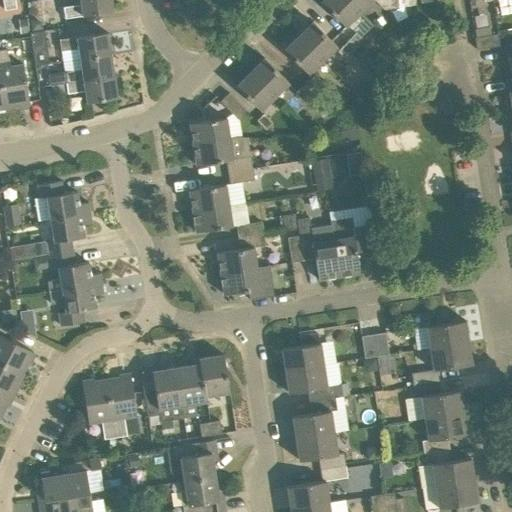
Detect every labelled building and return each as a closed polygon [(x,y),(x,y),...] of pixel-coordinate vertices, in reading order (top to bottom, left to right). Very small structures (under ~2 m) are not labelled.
[(15,0),(3,0),(5,10),(17,8),(15,0)] [(80,0),(81,4),(64,7),(65,18),(113,11),(111,0),(80,0)] [(347,0),(322,0),(321,1),(346,27),(360,13),(347,0)] [(347,0),(360,13),(372,0),(347,0)] [(375,0),(385,10),(389,9),(384,0),(375,0)] [(384,0),(389,9),(399,8),(397,0),(384,0)] [(445,0),(436,0),(437,8),(447,7),(445,0)] [(19,20),(21,34),(30,33),(28,18),(19,20)] [(30,20),(32,31),(43,29),(42,23),(37,19),(30,20)] [(337,46),(313,21),(298,35),(323,60),(337,46)] [(502,45),(511,43),(511,28),(499,31),(502,45)] [(107,32),(59,39),(61,51),(79,48),(80,58),(111,53),(107,32)] [(45,33),(30,35),(33,52),(47,50),(45,33)] [(347,42),(354,49),(363,39),(356,33),(347,42)] [(498,34),(475,37),(477,49),(500,46),(498,34)] [(323,60),(298,35),(284,49),(309,74),(323,60)] [(354,49),(347,42),(338,51),(344,58),(354,49)] [(511,78),(511,43),(502,45),(504,58),(509,57),(510,61),(511,77),(511,78),(511,79),(511,78)] [(24,64),(10,66),(7,49),(0,49),(0,68),(7,108),(30,104),(24,64)] [(111,53),(80,58),(82,69),(64,72),(66,83),(114,75),(111,53)] [(289,82),(265,57),(250,71),(275,96),(289,82)] [(275,96),(250,71),(236,85),(261,110),(275,96)] [(114,75),(66,83),(68,93),(85,91),(87,102),(117,97),(114,75)] [(305,84),(312,91),(321,81),(314,75),(305,84)] [(363,81),(354,90),(361,98),(371,89),(363,81)] [(64,84),(51,86),(53,96),(66,94),(64,84)] [(312,91),(305,84),(296,93),(303,99),(312,91)] [(221,101),(237,118),(246,109),(229,92),(221,101)] [(273,123),(264,114),(257,120),(266,129),(273,123)] [(230,138),(227,117),(190,123),(193,145),(230,138)] [(357,122),(340,125),(342,137),(349,136),(349,140),(359,139),(357,122)] [(230,138),(193,145),(196,164),(226,160),(227,172),(252,168),(250,155),(248,137),(240,137),(236,137),(230,138)] [(328,158),(312,161),(314,176),(330,173),(328,158)] [(252,168),(227,172),(229,183),(242,182),(254,180),(252,168)] [(50,218),(90,212),(88,202),(79,203),(77,191),(63,193),(61,180),(38,184),(40,197),(46,196),(50,218)] [(192,211),(229,205),(225,184),(189,190),(192,211)] [(17,204),(3,206),(6,225),(21,223),(17,204)] [(196,231),(232,226),(229,205),(192,211),(196,231)] [(82,224),(91,222),(90,212),(50,218),(54,241),(47,242),(49,255),(73,251),(71,238),(85,236),(82,224)] [(365,225),(352,227),(350,217),(330,220),(334,240),(333,240),(339,276),(360,272),(357,251),(368,250),(365,225)] [(309,218),(297,220),(300,235),(304,260),(315,258),(318,279),(339,276),(333,240),(334,240),(331,224),(311,227),(309,218)] [(249,223),(236,225),(238,237),(263,233),(261,221),(249,223)] [(263,233),(238,237),(240,249),(217,252),(220,273),(257,267),(254,247),(265,245),(263,233)] [(300,235),(288,237),(292,262),(304,260),(300,235)] [(10,247),(13,260),(25,258),(23,245),(10,247)] [(49,292),(102,283),(100,273),(91,274),(89,262),(75,264),(73,251),(49,255),(52,268),(58,267),(60,279),(48,281),(49,292)] [(220,273),(224,294),(248,290),(250,300),(262,298),(260,288),(257,267),(220,273)] [(94,294),(103,293),(102,283),(49,292),(51,304),(64,301),(66,311),(59,313),(61,326),(84,322),(83,309),(96,307),(94,294)] [(0,310),(2,323),(17,321),(16,308),(0,310)] [(465,320),(427,326),(430,348),(469,342),(465,320)] [(386,332),(374,334),(377,356),(389,354),(386,332)] [(304,335),(306,345),(320,342),(319,333),(304,335)] [(34,352),(0,334),(0,362),(23,374),(34,352)] [(361,336),(365,358),(377,356),(374,334),(361,336)] [(306,345),(282,348),(285,371),(324,365),(320,342),(306,345)] [(433,369),(411,372),(413,384),(439,381),(437,369),(472,364),(469,342),(430,348),(433,369)] [(224,354),(190,359),(190,365),(183,366),(191,417),(198,416),(196,403),(207,401),(206,396),(230,392),(224,354)] [(363,360),(365,373),(378,370),(376,358),(363,360)] [(23,374),(0,362),(0,389),(12,395),(23,374)] [(183,366),(163,369),(162,364),(140,367),(148,416),(159,414),(161,421),(191,417),(183,366)] [(334,384),(327,385),(324,365),(285,371),(288,392),(307,390),(309,401),(336,397),(334,384)] [(131,375),(107,379),(116,437),(127,435),(124,417),(137,415),(131,375)] [(107,379),(82,383),(88,423),(102,421),(104,438),(116,437),(107,379)] [(415,397),(405,398),(408,420),(425,418),(463,412),(460,390),(440,393),(439,381),(413,384),(415,397)] [(348,383),(334,385),(336,397),(350,394),(348,383)] [(0,416),(1,417),(12,395),(0,389),(0,416)] [(336,397),(309,401),(311,413),(292,416),(296,438),(334,432),(331,410),(338,409),(336,397)] [(467,434),(463,412),(425,418),(428,439),(421,440),(423,452),(450,448),(448,437),(467,434)] [(220,420),(210,422),(212,435),(222,433),(220,420)] [(210,422),(199,424),(201,436),(212,435),(210,422)] [(344,452),(337,453),(334,432),(296,438),(299,460),(318,457),(320,469),(346,465),(344,452)] [(184,481),(215,476),(212,453),(217,452),(215,439),(173,446),(178,473),(183,472),(184,481)] [(366,447),(367,460),(380,459),(379,446),(366,447)] [(425,465),(420,465),(423,488),(435,486),(474,479),(471,458),(451,461),(450,448),(423,452),(425,465)] [(138,455),(128,456),(130,467),(140,466),(138,455)] [(109,457),(100,459),(102,468),(110,466),(109,458),(109,457)] [(100,458),(89,459),(91,469),(102,468),(100,459),(100,458)] [(391,461),(377,463),(380,479),(393,477),(391,461)] [(326,481),(348,477),(346,465),(320,469),(321,481),(287,486),(290,508),(329,502),(326,481)] [(48,467),(39,468),(41,477),(49,475),(48,467)] [(41,477),(44,498),(44,500),(90,493),(86,470),(41,477)] [(215,476),(184,481),(186,490),(180,491),(183,511),(218,511),(226,511),(224,498),(219,499),(215,476)] [(426,509),(439,508),(477,502),(474,479),(435,486),(423,488),(426,509)] [(405,511),(403,498),(396,499),(394,492),(382,494),(384,511),(405,511)] [(44,498),(38,499),(39,511),(93,511),(90,493),(44,500),(44,498)] [(372,511),(384,511),(382,494),(370,496),(372,511)] [(290,508),(290,511),(330,511),(329,502),(290,508)]
